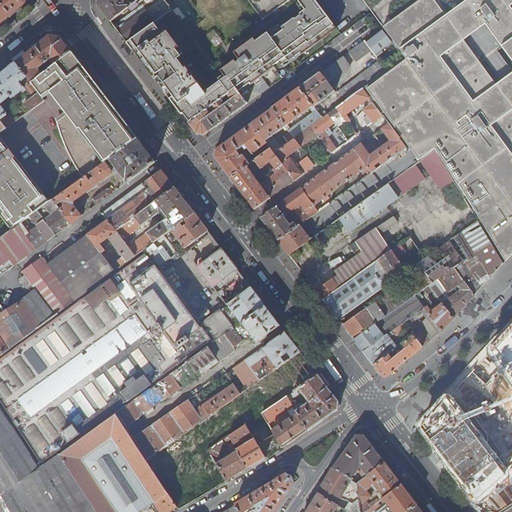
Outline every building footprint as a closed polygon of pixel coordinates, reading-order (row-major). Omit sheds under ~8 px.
[(0,0),(0,24),(24,5),(24,0),(0,0)] [(98,0),(98,1),(98,5),(111,22),(133,3),(130,0),(98,0)] [(143,6),(114,26),(126,42),(171,10),(163,0),(160,0),(146,11),(143,6)] [(247,0),(262,20),(290,0),(297,0),(305,10),(300,14),(300,15),(295,19),(294,18),(269,37),(267,33),(255,42),(254,42),(274,69),(276,71),(300,54),(301,55),(336,30),(314,0),(364,0),(384,27),(420,0),(434,0),(445,15),(465,0),(247,0)] [(511,0),(466,0),(459,5),(445,15),(434,0),(420,0),(384,27),(403,53),(402,53),(406,59),(366,88),(419,160),(435,148),(458,185),(459,185),(505,261),(511,253),(511,0)] [(244,57),(238,61),(235,63),(224,72),(222,70),(220,71),(219,72),(171,10),(126,42),(177,109),(217,79),(229,94),(235,90),(237,92),(249,84),(258,96),(268,88),(261,78),(244,57)] [(215,46),(222,42),(213,30),(207,35),(215,46)] [(71,54),(71,53),(60,38),(49,37),(15,64),(32,84),(42,76),(38,71),(50,62),(54,67),(71,54)] [(261,78),(274,69),(254,42),(255,42),(252,39),(233,54),(238,61),(244,57),(261,78)] [(372,51),(365,41),(349,52),(356,62),(372,51)] [(115,110),(71,54),(54,67),(42,76),(32,84),(37,91),(39,94),(43,99),(51,93),(68,114),(58,122),(62,132),(65,139),(68,147),(71,153),(78,150),(81,153),(74,158),(77,163),(81,169),(86,176),(87,175),(132,143),(134,141),(126,130),(129,128),(123,120),(121,122),(113,112),(115,110)] [(352,66),(344,56),(300,88),(313,106),(314,108),(335,92),(328,83),(352,66)] [(224,72),(235,63),(234,61),(222,70),(224,72)] [(387,71),(380,61),(360,76),(367,86),(387,71)] [(32,84),(15,64),(0,76),(0,120),(7,129),(14,123),(0,106),(7,100),(6,100),(10,97),(12,99),(22,91),(24,93),(27,91),(21,84),(21,83),(22,83),(32,95),(37,91),(32,84)] [(367,86),(360,76),(339,91),(345,99),(343,100),(345,102),(363,89),(367,86)] [(217,79),(177,109),(188,124),(206,111),(212,106),(220,100),(228,95),(229,94),(217,79)] [(313,106),(300,88),(272,109),(285,127),(313,106)] [(363,89),(345,102),(328,114),(334,123),(338,127),(349,119),(346,115),(367,100),(369,104),(372,102),(363,89)] [(206,111),(188,124),(197,135),(204,135),(246,105),(237,92),(235,90),(229,94),(228,95),(231,100),(224,105),(220,100),(212,106),(216,111),(209,115),(206,111)] [(30,112),(45,101),(43,99),(39,94),(24,105),(30,112)] [(382,116),(373,104),(366,109),(374,122),(382,116)] [(270,149),(294,181),(301,175),(288,157),(298,150),(301,153),(303,151),(301,148),(294,139),(281,148),(272,137),(285,127),(272,109),(251,124),(266,144),(270,149)] [(311,127),(322,119),(316,110),(313,112),(314,114),(289,132),(294,139),(311,127)] [(334,123),(328,114),(322,119),(311,127),(327,150),(330,154),(336,150),(322,132),(334,123)] [(215,158),(230,178),(253,162),(245,152),(239,156),(238,154),(240,152),(238,150),(242,147),(244,150),(246,149),(251,155),(266,144),(251,124),(216,151),(215,158)] [(406,148),(388,124),(381,129),(390,141),(370,155),(361,144),(354,149),(367,167),(372,173),(379,168),(377,165),(375,167),(374,165),(379,162),(381,166),(406,148)] [(327,150),(311,127),(294,139),(301,148),(310,141),(314,139),(315,141),(324,153),(327,150)] [(344,136),(340,131),(335,135),(339,140),(344,136)] [(0,137),(0,215),(11,230),(17,226),(21,223),(30,217),(38,211),(48,204),(0,137)] [(127,184),(156,163),(137,139),(134,141),(132,143),(91,172),(94,176),(94,177),(92,177),(91,178),(91,179),(90,179),(87,175),(86,176),(53,200),(71,224),(82,217),(74,205),(74,201),(111,174),(112,174),(112,172),(116,169),(127,184)] [(254,210),(294,181),(270,149),(253,162),(230,178),(254,210)] [(367,167),(354,149),(301,188),(315,208),(318,207),(316,204),(367,167)] [(78,150),(71,153),(74,158),(81,153),(78,150)] [(306,171),(315,165),(308,157),(299,163),(306,171)] [(117,232),(175,189),(162,171),(103,214),(108,220),(117,232)] [(388,183),(339,219),(349,232),(398,198),(388,183)] [(260,218),(278,241),(299,225),(318,212),(315,208),(301,188),(260,218)] [(172,231),(195,214),(175,189),(117,232),(124,241),(126,239),(160,214),(166,221),(132,246),(129,248),(136,257),(146,249),(147,249),(165,236),(172,231)] [(93,201),(97,206),(112,195),(109,190),(106,190),(94,199),(93,201)] [(43,218),(45,221),(56,236),(71,224),(53,200),(48,204),(38,211),(43,218)] [(38,211),(30,217),(35,224),(43,218),(38,211)] [(185,249),(209,232),(195,214),(172,231),(185,249)] [(124,241),(117,232),(108,220),(87,235),(115,272),(119,269),(100,244),(108,238),(123,257),(118,261),(123,267),(136,257),(129,248),(124,241)] [(503,263),(477,220),(449,241),(463,262),(466,260),(484,284),(503,263)] [(17,226),(36,250),(56,236),(45,221),(29,233),(21,223),(17,226)] [(299,225),(278,241),(289,255),(319,233),(316,229),(307,235),(299,225)] [(0,238),(0,256),(5,253),(7,256),(0,260),(0,276),(36,250),(17,226),(0,238)] [(350,246),(356,255),(366,268),(373,263),(391,250),(377,228),(350,246)] [(47,265),(75,302),(115,272),(87,235),(47,265)] [(147,249),(161,267),(176,256),(176,251),(165,236),(147,249)] [(124,241),(129,248),(132,246),(126,239),(124,241)] [(424,258),(409,269),(418,281),(424,289),(429,286),(454,267),(463,262),(449,241),(424,258)] [(406,253),(401,243),(391,250),(373,263),(387,285),(405,272),(397,259),(406,253)] [(216,291),(240,273),(219,246),(195,263),(216,291)] [(147,249),(146,249),(160,268),(161,267),(147,249)] [(0,399),(41,462),(42,463),(211,340),(201,326),(199,327),(146,254),(0,359),(0,399)] [(316,290),(323,299),(366,268),(356,255),(334,270),(337,275),(333,279),(332,278),(316,290)] [(35,291),(55,316),(75,302),(47,265),(42,258),(21,273),(35,291)] [(454,267),(474,296),(484,284),(466,260),(463,262),(454,267)] [(373,263),(366,268),(323,299),(338,320),(387,285),(373,263)] [(453,319),(474,296),(454,267),(429,286),(442,304),(453,319)] [(401,293),(399,295),(405,303),(415,296),(424,289),(418,281),(401,293)] [(216,341),(265,306),(251,287),(227,304),(227,305),(221,310),(221,311),(204,324),(216,341)] [(395,289),(342,325),(353,339),(405,303),(399,295),(395,289)] [(0,356),(55,316),(35,291),(23,301),(0,314),(0,356)] [(405,303),(353,339),(363,352),(403,323),(424,308),(415,296),(405,303)] [(425,310),(441,332),(453,319),(442,304),(430,312),(427,308),(425,310)] [(256,343),(280,325),(265,306),(216,341),(186,363),(196,377),(235,350),(234,348),(251,336),(256,343)] [(413,335),(422,348),(441,332),(425,310),(424,308),(403,323),(407,328),(410,332),(413,335)] [(403,323),(363,352),(373,365),(396,347),(391,339),(407,328),(403,323)] [(511,325),(489,351),(511,379),(511,325)] [(277,368),(300,352),(286,333),(285,332),(244,361),(259,380),(266,375),(256,362),(266,355),(272,362),(264,368),(268,374),(271,372),(277,368)] [(396,347),(373,365),(382,377),(387,377),(422,348),(413,335),(410,338),(396,347)] [(181,367),(171,374),(181,388),(191,381),(181,367)] [(171,374),(115,413),(125,427),(181,388),(171,374)] [(297,413),(308,430),(337,410),(338,402),(317,375),(293,391),(286,396),(288,400),(300,391),(309,402),(299,409),(294,401),(291,403),(293,406),(294,409),(295,410),(297,413)] [(188,400),(132,439),(146,460),(240,394),(233,384),(195,410),(188,400)] [(177,507),(178,509),(226,481),(208,451),(207,451),(205,447),(236,426),(238,429),(245,425),(258,416),(253,409),(251,411),(240,394),(146,460),(177,507)] [(507,478),(507,470),(452,396),(444,395),(416,426),(475,501),(481,501),(507,478)] [(286,396),(262,413),(268,424),(293,406),(291,403),(288,400),(286,396)] [(26,511),(96,511),(59,455),(40,469),(39,467),(0,406),(0,494),(11,511),(26,511)] [(59,455),(96,511),(117,511),(83,459),(111,439),(153,503),(159,511),(168,511),(177,507),(146,460),(132,439),(125,427),(115,413),(59,455)] [(272,430),(283,447),(308,430),(297,413),(272,430)] [(230,440),(233,445),(241,441),(244,445),(236,450),(248,468),(265,458),(254,440),(251,435),(245,425),(238,429),(228,436),(230,440)] [(357,435),(333,467),(351,480),(358,484),(362,481),(358,477),(359,474),(357,471),(360,467),(363,470),(361,472),(362,475),(364,479),(385,463),(364,436),(357,435)] [(208,451),(226,481),(248,468),(236,450),(235,447),(229,451),(231,454),(228,456),(226,452),(224,454),(226,457),(222,460),(220,457),(216,455),(227,448),(225,445),(229,442),(228,441),(230,440),(228,436),(208,451)] [(83,459),(117,511),(139,511),(153,503),(111,439),(83,459)] [(401,485),(385,463),(364,479),(362,481),(358,484),(358,488),(360,511),(365,511),(379,502),(376,500),(369,505),(366,502),(371,498),(366,491),(374,485),(380,492),(377,495),(381,500),(383,499),(401,485)] [(326,480),(318,493),(336,505),(351,480),(333,467),(328,475),(326,480)] [(273,511),(293,482),(285,474),(234,505),(238,511),(273,511)] [(408,511),(417,505),(401,485),(383,499),(387,504),(377,511),(408,511)] [(344,510),(347,511),(360,511),(358,488),(344,510)] [(336,505),(318,493),(305,511),(334,511),(338,506),(336,505)]
